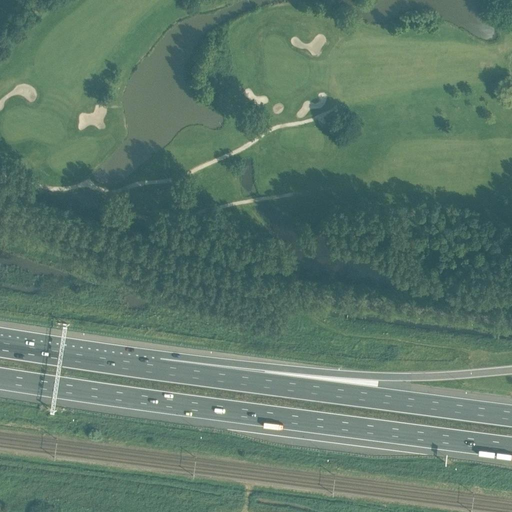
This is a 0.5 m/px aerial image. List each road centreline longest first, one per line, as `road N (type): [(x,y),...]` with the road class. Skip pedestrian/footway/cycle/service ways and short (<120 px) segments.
road 1 (motorway): [(0,378),(511,448)]
road 2 (motorway): [(511,416),(158,370)]
road 3 (motorway): [(511,370),(413,377),(158,370)]
road 4 (motorway): [(158,370),(0,346)]
